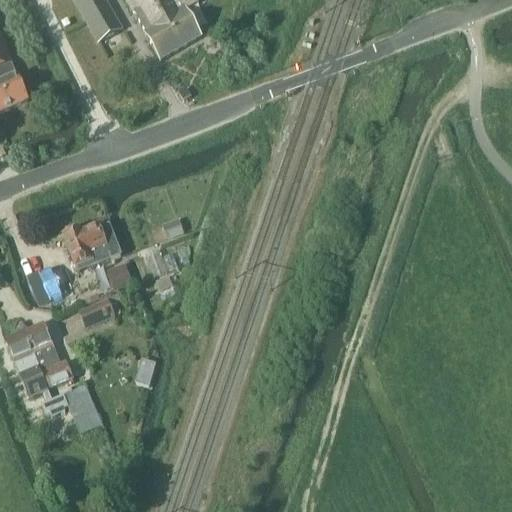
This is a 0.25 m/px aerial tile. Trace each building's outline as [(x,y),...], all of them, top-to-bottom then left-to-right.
[(100,0),(70,0),(97,46),(99,46),(119,33),(100,0)] [(123,0),(144,37),(159,64),(200,41),(184,14),(198,6),(194,0),(123,0)] [(66,23),(60,25),(63,31),(69,28),(66,23)] [(0,41),(0,116),(27,105),(15,80),(6,84),(0,72),(12,67),(0,41)] [(62,240),(77,277),(112,263),(107,252),(110,251),(101,228),(80,236),(79,234),(77,234),(73,231),(65,235),(64,240),(62,240)] [(128,269),(108,277),(116,296),(133,289),(135,289),(128,269)] [(23,287),(33,309),(41,306),(41,305),(43,309),(73,296),(62,271),(23,287)] [(109,306),(80,318),(86,335),(116,322),(109,306)] [(41,327),(21,336),(46,394),(71,383),(64,367),(59,369),(41,327)] [(3,343),(27,401),(46,394),(21,336),(3,343)] [(66,400),(42,411),(47,421),(71,411),(66,400)]
